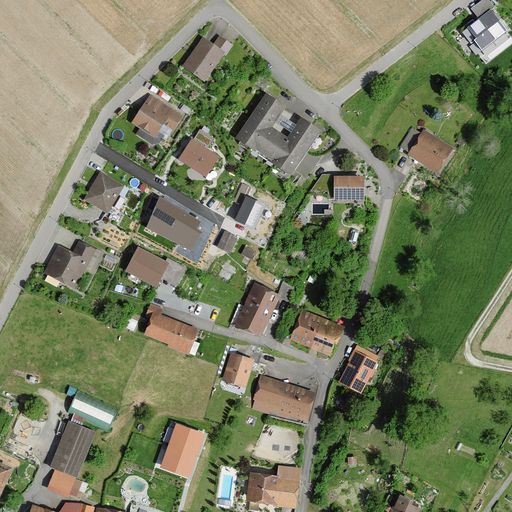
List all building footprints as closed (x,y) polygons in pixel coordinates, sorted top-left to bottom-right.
[(480,18),(468,28),(476,38),(474,40),(482,50),(507,30),(491,10),(494,7),(488,0),(483,0),(472,9),(480,18)] [(216,46),(205,39),(186,68),(208,82),(226,54),(229,56),(235,48),(221,38),(216,46)] [(289,108),(269,95),(240,141),(297,177),(325,131),(307,119),(293,141),(275,129),(289,108)] [(185,118),(151,97),(133,126),(148,134),(145,139),(156,146),(167,128),(176,133),(185,118)] [(192,139),(179,159),(206,177),(219,157),(207,149),(213,139),(200,130),(194,140),(192,139)] [(457,152),(426,133),(424,136),(414,130),(402,149),(413,155),(412,157),(442,176),(457,152)] [(125,187),(102,174),(86,202),(110,215),(125,187)] [(339,201),(370,201),(370,178),(339,179),(339,201)] [(234,200),(244,205),(247,197),(252,188),(242,183),(234,200)] [(244,205),(236,221),(252,229),(264,205),(247,197),(244,205)] [(199,222),(160,198),(148,228),(189,251),(201,231),(196,228),(199,222)] [(237,237),(224,231),(218,246),(230,252),(237,237)] [(74,254),(60,247),(46,274),(77,289),(96,251),(80,242),(74,254)] [(255,251),(245,246),(241,254),(251,259),(255,251)] [(138,249),(126,270),(156,286),(168,264),(138,249)] [(238,326),(267,338),(284,296),(255,284),(238,326)] [(193,358),(203,333),(163,317),(166,311),(151,305),(146,317),(153,320),(147,337),(171,347),(170,349),(193,358)] [(293,341),(335,358),(346,329),(304,312),(293,341)] [(358,354),(356,353),(341,382),(364,395),(380,364),(377,362),(379,358),(361,349),(358,354)] [(258,362),(234,353),(224,382),(248,390),(258,362)] [(272,413),(311,424),(319,394),(264,379),(255,411),(271,416),(272,413)] [(79,392),(69,412),(110,431),(120,411),(79,392)] [(98,434),(70,423),(52,469),(56,471),(49,490),(71,498),(78,479),(81,480),(98,434)] [(193,486),(206,439),(176,430),(163,477),(193,486)] [(0,506),(17,472),(0,463),(0,506)] [(277,476),(250,472),(246,501),(250,502),(249,510),(258,511),(259,503),(296,508),(301,468),(278,465),(277,476)] [(234,504),(235,472),(222,472),(221,503),(234,504)] [(389,511),(421,511),(423,509),(396,498),(389,511)]
